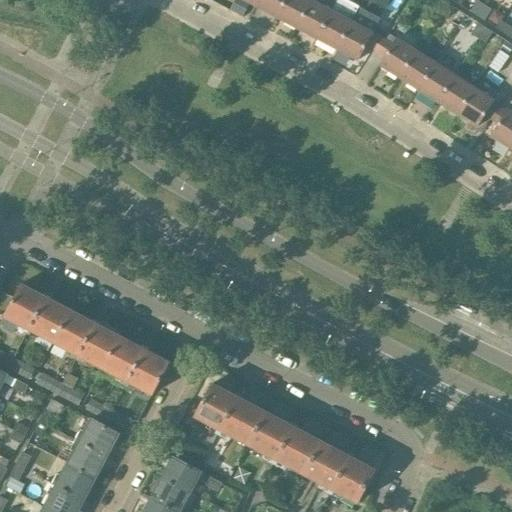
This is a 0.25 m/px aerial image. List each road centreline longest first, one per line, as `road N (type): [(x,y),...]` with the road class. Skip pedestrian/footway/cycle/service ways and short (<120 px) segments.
road 1 (secondary): [(511,363),(166,180),(74,114),(0,76)]
road 2 (secondary): [(0,123),(229,265),(511,408)]
road 3 (residential): [(170,0),(344,94),(511,201)]
road 4 (residential): [(199,335),(390,434),(403,452)]
road 5 (residential): [(0,242),(4,234),(199,335)]
road 6 (residential): [(107,511),(199,335)]
